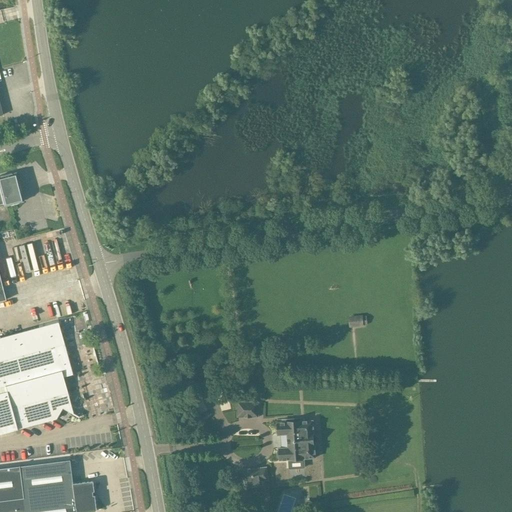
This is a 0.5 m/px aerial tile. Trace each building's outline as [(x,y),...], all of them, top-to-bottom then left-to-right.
[(0,301),(5,300),(0,281),(0,205),(3,204),(3,207),(23,202),(15,172),(0,176),(0,301)] [(366,325),(365,315),(351,316),(352,326),(366,325)] [(73,375),(59,323),(0,338),(0,434),(57,419),(69,397),(64,377),(73,375)] [(258,402),(238,402),(237,417),(258,417),(258,402)] [(286,422),(277,423),(278,435),(283,435),(284,448),(279,448),(279,450),(277,452),(278,457),(280,458),(280,460),(289,460),(289,462),(289,468),(304,467),(304,461),(303,459),(312,458),(316,458),(315,445),(313,445),(313,444),(315,443),(316,442),(317,441),(317,439),(317,437),(316,436),(314,435),(313,435),(312,433),(314,433),(313,421),(310,421),(301,421),(301,419),(286,420),(286,422)] [(0,469),(0,511),(95,511),(96,511),(97,510),(93,484),(92,482),(91,482),(73,484),(70,461),(0,469)] [(247,471),(242,471),(246,494),(249,494),(249,492),(253,492),(253,493),(257,493),(257,491),(261,491),(261,492),(265,492),(263,480),(267,480),(266,468),(251,470),(250,469),(247,469),(247,471)]
